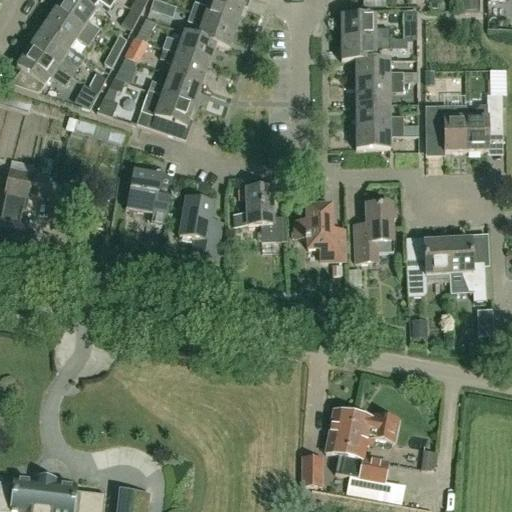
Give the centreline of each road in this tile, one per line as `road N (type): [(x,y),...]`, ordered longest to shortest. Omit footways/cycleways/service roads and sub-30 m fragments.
road 1 (residential): [(511,390),(349,356),(0,308)]
road 2 (residential): [(500,353),(491,187),(302,177)]
road 3 (residential): [(302,177),(300,12),(314,12),(314,0)]
road 4 (residential): [(302,177),(231,175),(136,140)]
